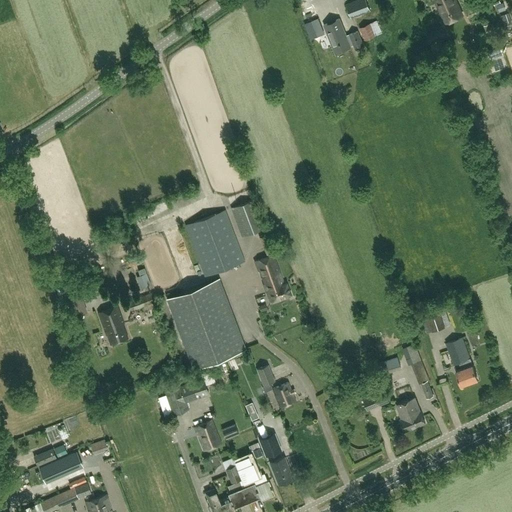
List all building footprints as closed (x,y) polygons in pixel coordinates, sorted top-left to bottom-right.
[(370,10),(367,2),(366,0),(360,0),(346,5),(351,18),(370,10)] [(454,0),(435,0),(445,23),(462,15),(454,0)] [(373,21),(378,34),(388,31),(383,18),(373,21)] [(318,19),(309,22),(305,24),(311,39),(324,34),(318,19)] [(340,19),(324,25),(335,54),(351,48),(350,47),(353,45),(355,50),(364,47),(358,31),(346,36),(340,19)] [(359,28),(364,40),(375,36),(370,23),(359,28)] [(447,36),(443,28),(428,34),(432,42),(447,36)] [(254,200),(232,209),(242,236),(265,228),(254,200)] [(165,217),(164,210),(147,213),(149,226),(160,224),(159,218),(165,217)] [(225,210),(185,225),(205,276),(244,261),(225,210)] [(259,238),(267,255),(278,250),(271,233),(259,238)] [(273,255),(256,261),(255,262),(270,302),(291,294),(286,282),(284,283),(273,255)] [(219,278),(165,298),(192,370),(246,350),(219,278)] [(77,290),(64,295),(72,317),(85,313),(77,290)] [(128,302),(131,311),(156,302),(152,293),(128,302)] [(449,307),(452,315),(458,313),(461,322),(469,320),(463,303),(449,307)] [(118,306),(99,313),(110,344),(127,337),(123,325),(124,324),(118,306)] [(426,313),(421,315),(427,332),(432,331),(445,327),(445,326),(450,324),(445,307),(439,309),(426,313)] [(463,337),(447,343),(454,365),(460,363),(462,369),(456,371),(461,385),(477,380),(463,337)] [(429,380),(415,344),(402,348),(409,365),(411,364),(419,384),(420,383),(426,399),(434,396),(428,381),(429,380)] [(381,375),(401,369),(397,357),(377,363),(381,375)] [(238,367),(234,358),(227,361),(231,370),(238,367)] [(257,369),(263,386),(275,382),(269,365),(257,369)] [(367,391),(377,387),(371,372),(346,382),(352,397),(356,395),(358,401),(363,399),(368,410),(389,402),(383,385),(367,391)] [(165,391),(173,415),(188,409),(185,402),(208,394),(203,378),(165,391)] [(272,388),(280,407),(295,401),(287,382),(272,388)] [(425,424),(420,410),(415,397),(396,405),(401,419),(400,419),(404,432),(425,424)] [(194,427),(204,450),(221,444),(211,420),(194,427)] [(222,429),(226,439),(239,433),(235,424),(222,429)] [(273,454),(279,452),(272,435),(258,440),(264,454),(272,451),(273,454)] [(251,451),(252,451),(255,457),(262,455),(258,443),(249,446),(251,451)] [(58,456),(67,452),(64,444),(54,448),(58,456)] [(56,458),(52,449),(33,457),(37,465),(56,458)] [(86,460),(88,471),(101,468),(97,451),(90,452),(92,459),(86,460)] [(75,454),(40,470),(46,485),(82,469),(75,454)] [(240,481),(248,501),(260,497),(261,500),(275,495),(269,480),(267,481),(264,474),(258,476),(253,463),(251,463),(248,456),(235,461),(242,480),(241,481),(240,481)] [(284,457),(270,462),(278,485),(292,479),(284,457)] [(240,481),(241,481),(236,466),(227,470),(232,484),(228,486),(230,492),(227,493),(230,500),(231,500),(234,507),(248,501),(240,481)] [(87,482),(75,487),(79,496),(91,492),(87,482)] [(43,511),(49,511),(59,508),(78,499),(73,488),(40,502),(43,511)] [(231,500),(230,500),(220,504),(214,488),(205,492),(213,511),(220,511),(226,510),(226,511),(234,511),(236,511),(234,507),(231,500)] [(111,511),(106,495),(96,499),(100,511),(111,511)] [(100,511),(96,499),(85,502),(88,511),(100,511)]
